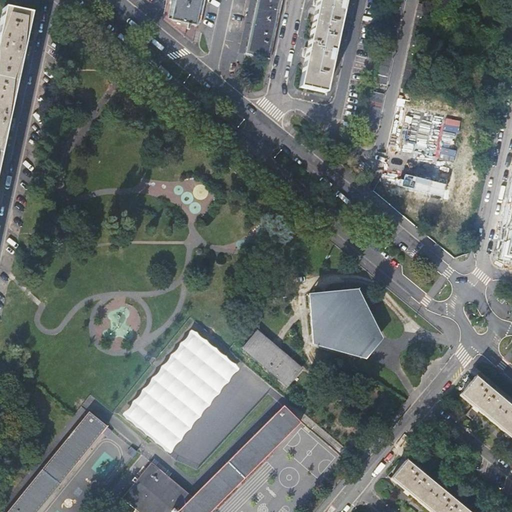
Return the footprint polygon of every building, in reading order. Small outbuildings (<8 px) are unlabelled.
[(165,0),(163,15),(164,16),(162,18),(192,43),(201,0),(165,0)] [(256,0),(245,54),(270,59),(282,0),(256,0)] [(318,0),(300,84),(326,89),(345,0),(318,0)] [(405,2),(397,0),(390,0),(373,84),(386,87),(405,2)] [(433,8),(419,5),(401,90),(414,93),(433,8)] [(0,143),(28,13),(3,9),(0,21),(0,143)] [(385,96),(371,93),(362,133),(376,136),(385,96)] [(410,100),(389,197),(404,200),(403,203),(403,206),(406,208),(409,209),(468,222),(491,118),(410,100)] [(357,291),(308,294),(313,343),(360,358),(379,335),(357,291)] [(287,386),(304,366),(258,328),(241,348),(287,386)] [(193,329),(121,416),(169,455),(241,369),(193,329)] [(511,408),(474,377),(460,396),(471,405),(493,423),(511,438),(511,408)] [(195,496),(153,462),(124,497),(142,511),(210,511),(301,421),(285,405),(195,496)] [(90,412),(8,511),(37,511),(103,432),(109,436),(114,430),(90,412)] [(136,459),(141,453),(136,449),(131,455),(136,459)] [(466,511),(406,462),(390,481),(407,494),(428,511),(466,511)]
